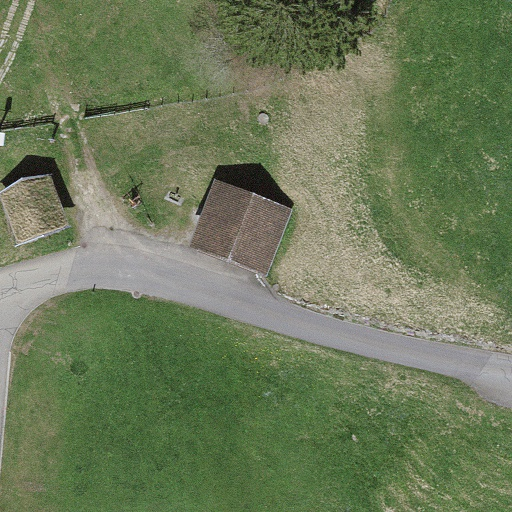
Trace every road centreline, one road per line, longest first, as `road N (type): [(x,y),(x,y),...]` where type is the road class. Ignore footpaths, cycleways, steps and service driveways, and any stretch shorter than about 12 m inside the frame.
road 1 (residential): [(0,289),(105,260),(419,361),(511,364)]
road 2 (track): [(20,284),(0,447)]
